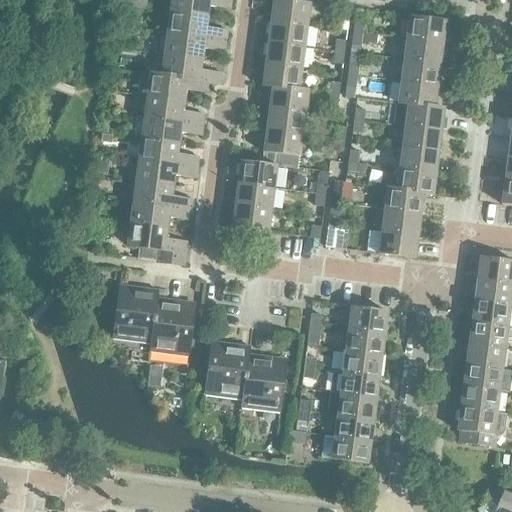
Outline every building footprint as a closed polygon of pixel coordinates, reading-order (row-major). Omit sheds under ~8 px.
[(146,9),(147,0),(127,0),(127,6),(146,9)] [(171,0),(170,14),(208,19),(209,8),(229,10),(230,0),(171,0)] [(272,0),(270,22),(306,27),(309,5),(272,0)] [(340,9),(337,29),(346,30),(349,10),(340,9)] [(355,11),(352,33),(369,35),(370,24),(363,23),(364,12),(355,11)] [(170,14),(167,35),(225,43),(226,31),(207,29),(208,19),(170,14)] [(408,17),(405,41),(442,46),(445,22),(408,17)] [(270,22),(267,45),(303,50),(306,27),(270,22)] [(352,33),(349,53),(359,54),(360,44),(368,46),(369,43),(377,44),(378,36),(369,35),(352,33)] [(167,35),(164,57),(202,62),(204,50),(223,53),(225,43),(167,35)] [(336,40),(334,53),(343,54),(345,42),(336,40)] [(405,41),(402,60),(439,65),(442,46),(405,41)] [(267,45),(264,65),(301,70),(303,50),(267,45)] [(343,54),(334,53),(333,66),(341,67),(343,54)] [(348,64),(346,76),(356,77),(357,65),(359,54),(349,53),(348,64)] [(164,57),(161,77),(161,79),(207,84),(219,86),(221,74),(201,72),(202,62),(164,57)] [(402,60),(399,83),(436,88),(439,65),(402,60)] [(261,88),(270,89),(298,93),(301,70),(264,65),(261,88)] [(146,98),(185,103),(186,92),(205,95),(207,84),(161,79),(161,77),(149,75),(149,74),(143,73),(140,76),(138,91),(140,95),(146,96),(146,98)] [(356,77),(346,76),(344,88),(354,90),(356,77)] [(330,83),(329,95),(337,96),(339,84),(330,83)] [(397,104),(406,105),(434,109),(436,88),(399,83),(397,104)] [(270,89),(267,109),(305,114),(307,94),(298,93),(270,89)] [(337,96),(329,95),(327,106),(336,107),(337,96)] [(146,98),(143,119),(201,127),(203,116),(183,114),(185,103),(146,98)] [(406,105),(404,126),(440,131),(443,110),(434,109),(406,105)] [(267,109),(265,131),(302,136),(305,114),(267,109)] [(354,109),(352,121),(362,122),(364,110),(354,109)] [(143,119),(140,141),(179,146),(181,135),(200,138),(201,127),(143,119)] [(362,122),(352,121),(350,132),(360,134),(362,122)] [(404,126),(401,147),(437,152),(440,131),(404,126)] [(335,128),(334,139),(343,141),(345,129),(335,128)] [(265,131),(262,154),(264,154),(281,156),(299,158),(302,136),(265,131)] [(343,141),(334,139),(332,151),(342,152),(343,141)] [(140,141),(137,161),(196,169),(197,158),(178,156),(179,146),(140,141)] [(401,147),(398,169),(435,173),(437,152),(401,147)] [(348,151),(347,163),(356,164),(358,152),(348,151)] [(281,156),(264,154),(262,166),(239,163),(236,186),(273,191),(276,167),(279,168),(281,156)] [(511,160),(505,160),(503,182),(511,183),(511,160)] [(137,161),(135,183),(174,188),(175,177),(195,180),(196,169),(137,161)] [(356,164),(347,163),(345,174),(364,177),(366,165),(356,164)] [(398,169),(395,191),(423,194),(432,195),(435,173),(398,169)] [(319,170),(315,196),(324,197),(327,172),(319,170)] [(332,181),(329,204),(339,205),(341,190),(350,192),(351,185),(343,183),(343,182),(332,181)] [(511,183),(503,182),(500,205),(511,206),(511,183)] [(135,183),(132,205),(190,213),(192,201),(172,198),(174,188),(135,183)] [(236,186),(233,207),(270,212),(273,191),(236,186)] [(385,189),(382,211),(420,216),(423,194),(395,191),(385,189)] [(324,197),(315,196),(314,207),(322,208),(324,197)] [(339,205),(329,204),(327,216),(337,217),(339,205)] [(132,205),(129,225),(168,230),(169,220),(189,223),(190,213),(132,205)] [(270,212),(233,207),(230,229),(267,234),(270,212)] [(382,211),(380,233),(417,238),(420,216),(382,211)] [(168,230),(129,225),(126,247),(138,249),(136,260),(163,264),(183,266),(186,244),(167,242),(168,230)] [(326,225),(323,248),(335,249),(338,226),(326,225)] [(311,227),(309,239),(318,240),(320,228),(311,227)] [(417,238),(380,233),(377,255),(414,260),(417,238)] [(511,261),(478,257),(476,280),(511,284),(511,261)] [(511,284),(476,280),(473,302),(509,307),(511,286),(511,284)] [(149,352),(156,299),(158,290),(144,288),(142,297),(117,294),(112,337),(148,342),(147,352),(149,352)] [(156,299),(149,352),(187,357),(193,311),(168,308),(168,301),(156,299)] [(473,302),(470,324),(506,328),(509,307),(473,302)] [(350,307),(347,330),(383,335),(386,312),(350,307)] [(309,314),(308,324),(319,326),(321,316),(309,314)] [(319,326),(308,324),(305,347),(316,348),(318,336),(319,326)] [(470,324),(467,345),(504,350),(506,328),(470,324)] [(347,330),(344,352),(380,356),(383,335),(347,330)] [(202,392),(239,397),(242,397),(247,355),(248,347),(235,345),(234,353),(208,350),(202,392)] [(467,345),(464,367),(501,372),(501,371),(504,350),(467,345)] [(344,352),(341,373),(378,377),(380,356),(344,352)] [(242,397),(239,397),(238,408),(278,413),(284,368),(258,364),(259,356),(247,355),(242,397)] [(304,357),(302,367),(313,369),(315,359),(304,357)] [(313,369),(302,367),(301,378),(312,379),(313,369)] [(464,367),(461,388),(498,393),(498,391),(508,393),(511,372),(501,371),(501,372),(464,367)] [(332,372),(330,392),(338,394),(338,395),(375,399),(378,377),(341,373),(332,372)] [(461,388),(458,409),(495,414),(495,413),(498,393),(461,388)] [(336,416),(333,437),(369,443),(375,399),(338,395),(338,394),(330,392),(327,414),(336,416)] [(298,400),(297,410),(307,412),(309,402),(298,400)] [(495,414),(458,409),(456,431),(459,431),(457,445),(496,450),(497,436),(500,436),(502,434),(503,431),(506,415),(495,413),(495,414)] [(295,420),(294,433),(304,434),(306,422),(307,412),(297,410),(295,420)] [(306,434),(304,434),(294,433),(288,432),(286,443),(304,446),(306,434)] [(369,443),(333,437),(323,436),(321,458),(366,464),(369,443)] [(498,501),(494,499),(476,510),(477,511),(511,511),(511,497),(502,493),(498,501)]
